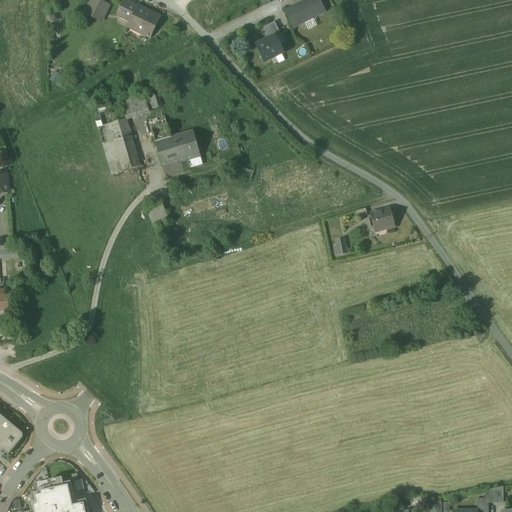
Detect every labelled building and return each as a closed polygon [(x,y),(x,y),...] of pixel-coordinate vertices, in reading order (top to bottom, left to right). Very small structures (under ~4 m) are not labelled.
[(95,0),(91,0),(85,14),(101,21),(108,6),(95,0)] [(303,0),(305,3),(286,12),(294,28),(305,22),(309,30),(317,26),(313,18),(325,12),(319,0),(303,0)] [(138,8),(124,1),(117,15),(131,22),(138,8)] [(159,18),(138,8),(131,22),(129,27),(130,25),(142,31),(143,34),(150,37),(159,18)] [(275,23),(264,28),(269,39),(275,36),(280,34),(275,23)] [(269,39),(256,46),(265,63),(284,53),(275,36),(269,39)] [(57,72),(52,79),(60,85),(65,77),(57,72)] [(158,95),(147,99),(151,110),(162,106),(158,95)] [(142,112),(138,101),(132,103),(136,114),(142,112)] [(164,117),(150,121),(153,128),(151,129),(155,143),(170,139),(167,124),(164,117)] [(126,120),(98,128),(103,145),(117,141),(131,137),(126,120)] [(170,139),(155,143),(163,168),(200,157),(192,132),(170,139)] [(131,137),(117,141),(126,171),(140,167),(131,137)] [(117,141),(103,145),(112,176),(126,171),(117,141)] [(7,175),(0,175),(0,193),(8,193),(7,175)] [(389,209),(370,216),(376,234),(395,228),(389,209)] [(345,250),(343,240),(337,241),(339,252),(345,250)] [(0,311),(9,311),(8,297),(4,298),(3,291),(0,291),(0,311)] [(22,433),(0,414),(0,452),(2,454),(4,452),(9,456),(23,439),(23,435),(22,433)] [(31,511),(88,511),(86,500),(75,502),(71,482),(37,489),(39,500),(29,502),(31,511)] [(504,487),(488,491),(489,499),(489,504),(504,503),(504,487)] [(15,501),(17,511),(26,511),(24,499),(15,501)] [(489,499),(477,500),(476,511),(488,511),(489,504),(489,499)]
